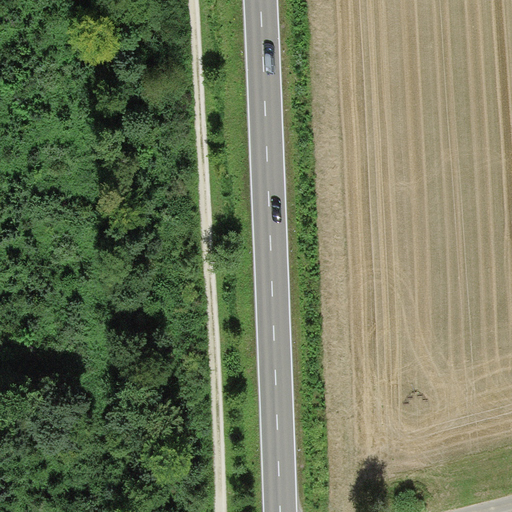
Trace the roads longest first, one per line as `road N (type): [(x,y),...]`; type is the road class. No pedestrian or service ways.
road 1 (track): [(219,511),(194,0)]
road 2 (tertiary): [(280,511),(260,0)]
